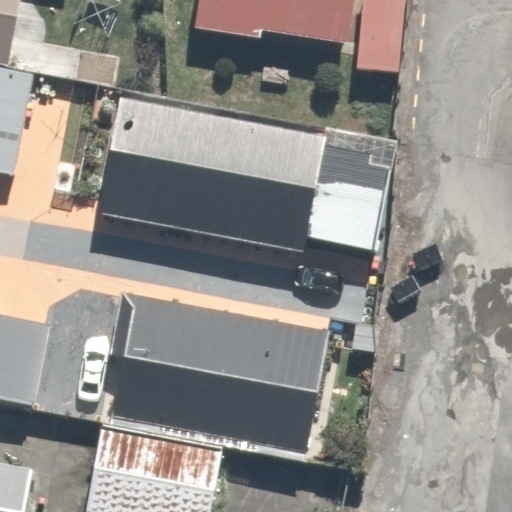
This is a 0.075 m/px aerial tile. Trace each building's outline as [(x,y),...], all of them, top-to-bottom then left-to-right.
[(30,36),(35,0),(0,0),(0,73),(40,80),(74,85),(81,44),(30,36)] [(207,0),(202,36),(369,60),(366,83),(412,89),(424,0),(207,0)] [(0,187),(23,191),(40,80),(0,73),(0,187)] [(412,162),(136,114),(115,237),(314,271),(317,253),(394,266),(412,162)] [(134,314),(114,427),(237,449),(333,466),(353,353),(134,314)] [(0,407),(49,416),(62,341),(0,330),(0,407)] [(225,511),(237,449),(114,427),(99,511),(225,511)] [(0,511),(52,511),(56,493),(0,482),(0,511)]
